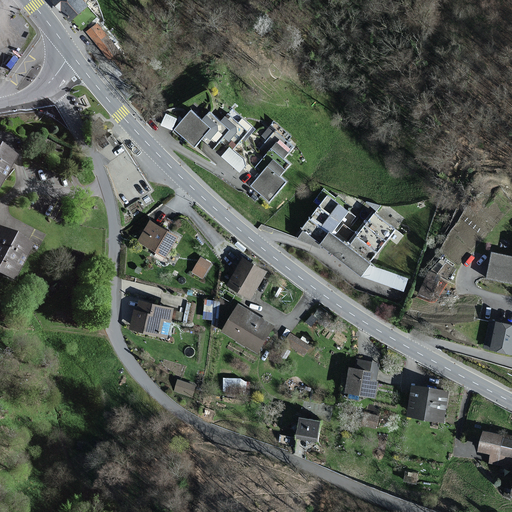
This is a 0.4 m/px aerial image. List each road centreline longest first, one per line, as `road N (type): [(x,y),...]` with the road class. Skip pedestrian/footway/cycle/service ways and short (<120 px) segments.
road 1 (unclassified): [(48,83),(105,183),(114,238),(111,318),(141,377),(201,425),(420,511)]
road 2 (tertiary): [(72,53),(138,134),(256,244),(346,311),(511,401)]
